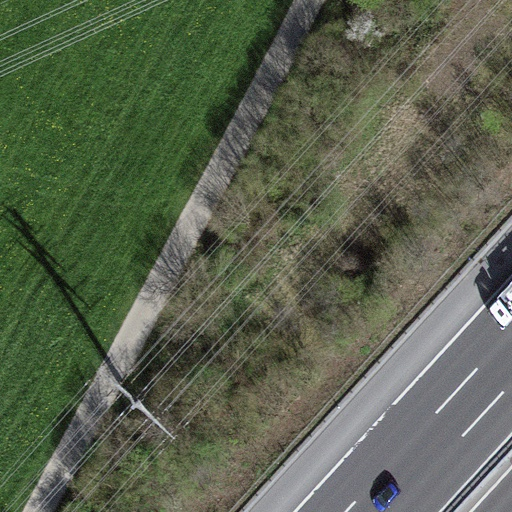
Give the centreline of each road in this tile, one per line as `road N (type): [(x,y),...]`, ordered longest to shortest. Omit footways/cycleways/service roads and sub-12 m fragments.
road 1 (track): [(61,511),(325,0)]
road 2 (motorway): [(511,361),(375,511)]
